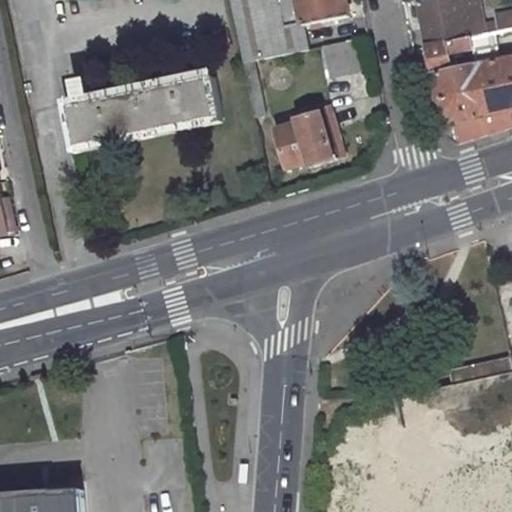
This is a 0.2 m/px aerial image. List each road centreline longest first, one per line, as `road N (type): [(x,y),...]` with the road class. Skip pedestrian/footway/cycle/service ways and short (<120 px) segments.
road 1 (residential): [(88,306),(21,0)]
road 2 (residential): [(0,48),(56,316)]
road 3 (tertiary): [(285,247),(274,511)]
road 4 (residential): [(429,204),(385,0)]
road 5 (secondary): [(285,247),(88,306)]
road 6 (unknown): [(31,48),(223,2)]
road 7 (secondary): [(429,204),(285,247)]
